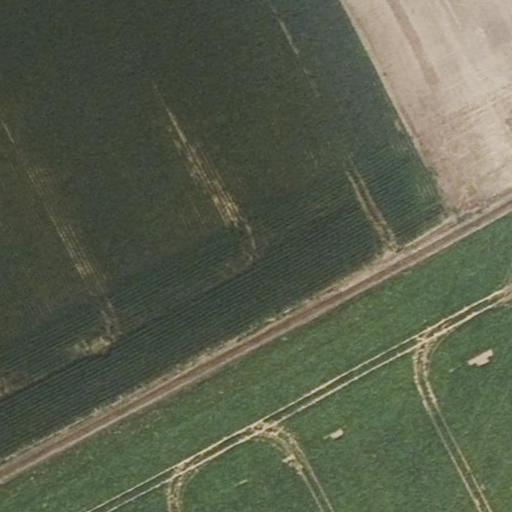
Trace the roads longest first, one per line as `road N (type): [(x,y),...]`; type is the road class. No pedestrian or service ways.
road 1 (track): [(511,211),(231,363)]
road 2 (track): [(0,482),(231,363)]
